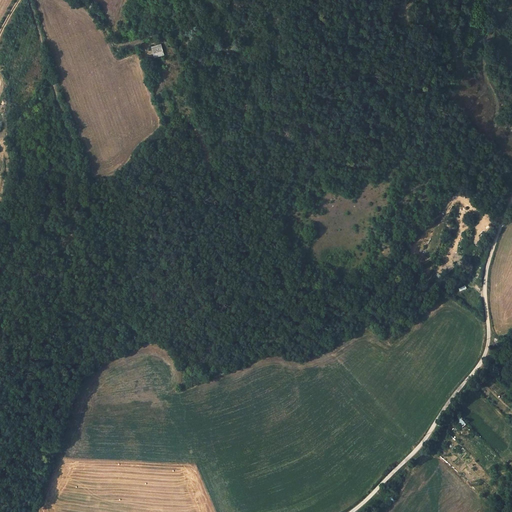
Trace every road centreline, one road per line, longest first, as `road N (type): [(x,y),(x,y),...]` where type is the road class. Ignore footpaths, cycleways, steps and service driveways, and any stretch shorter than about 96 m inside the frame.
road 1 (track): [(29,0),(80,172),(79,217),(15,309),(0,347)]
road 2 (unclassified): [(511,200),(485,279),(481,360),(411,454),(349,511)]
road 3 (track): [(74,0),(98,13),(123,44),(207,17),(228,0)]
